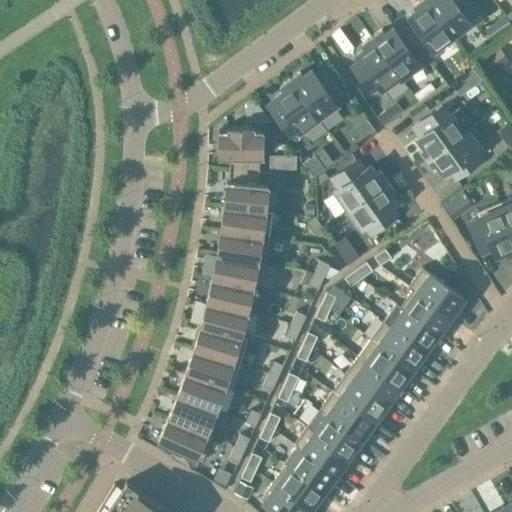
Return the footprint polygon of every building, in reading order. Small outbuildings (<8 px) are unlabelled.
[(454,39),(424,0),(418,0),(412,5),(416,9),(408,15),(413,21),(405,27),(423,52),(431,46),(436,52),(454,39)] [(424,0),(454,39),(451,35),(469,22),(467,19),(475,12),(466,0),(424,0)] [(415,58),(423,52),(405,27),(397,33),(392,27),(384,33),(381,28),(371,36),(402,78),(402,77),(402,76),(419,63),(415,58)] [(402,78),(371,36),(360,43),(364,48),(356,54),(360,60),(352,66),(370,91),(379,84),(384,91),(402,78)] [(501,50),(482,63),(488,72),(507,59),(501,50)] [(441,69),(446,77),(451,73),(446,65),(441,69)] [(465,74),(473,85),(481,79),(473,68),(465,74)] [(299,70),(290,78),(320,120),(338,106),(333,100),(342,93),(324,69),(315,75),(310,69),(303,75),(299,70)] [(320,120),(290,78),(279,86),(282,90),(274,96),(279,102),(270,108),(288,133),(292,130),(297,127),(302,133),(320,120)] [(419,89),(414,93),(419,100),(426,94),(421,87),(419,89)] [(254,99),(247,99),(247,120),(269,120),(254,99)] [(458,106),(447,114),(441,105),(416,123),(422,132),(416,136),(422,144),(417,147),(425,158),(471,125),(458,106)] [(383,110),(376,115),(383,124),(390,119),(383,110)] [(484,143),(471,125),(425,158),(432,168),(437,165),(443,173),(449,168),(455,177),(480,159),(473,151),(484,143)] [(228,168),(258,169),(259,156),(261,156),(261,128),(249,128),(249,126),(226,126),(226,128),(218,129),(218,156),(229,156),(228,168)] [(314,153),(302,162),(313,176),(324,167),(314,153)] [(344,210),(387,180),(379,169),(375,173),(369,165),(363,169),(357,160),(332,178),(338,186),(331,191),(344,210)] [(265,196),(266,183),(258,182),(258,169),(228,168),(228,180),(226,180),(225,192),(223,205),(264,209),(265,196)] [(394,190),(387,180),(344,210),(357,228),(364,223),(370,232),(395,215),(389,206),(395,202),(389,194),(394,190)] [(511,195),(498,202),(511,234),(511,195)] [(511,251),(511,234),(498,202),(476,211),(479,219),(469,224),(481,251),(492,247),(495,254),(504,250),(506,255),(511,251)] [(260,235),(260,234),(262,220),(264,209),(223,205),(222,215),(220,229),(260,235)] [(323,228),(315,216),(307,222),(314,234),(323,228)] [(260,235),(220,229),(218,241),(216,253),(256,260),(256,261),(264,263),(266,247),(268,235),(260,234),(260,235)] [(373,255),(379,264),(390,256),(384,248),(373,255)] [(211,277),(251,285),(253,273),(256,261),(256,260),(216,253),(214,265),(211,277)] [(313,271),(323,276),(329,264),(319,259),(313,271)] [(355,269),(361,277),(372,269),(366,261),(355,269)] [(421,266),(408,285),(449,315),(463,296),(421,266)] [(355,269),(344,277),(350,285),(361,277),(355,269)] [(308,284),(317,288),(323,276),(313,271),(308,284)] [(206,301),(245,310),(248,296),(251,285),(211,277),(209,286),(206,301)] [(395,302),(437,332),(449,315),(408,285),(407,286),(411,289),(399,305),(395,302)] [(320,303),(329,308),(335,295),(325,291),(320,303)] [(239,335),(239,334),(242,321),(245,310),(206,301),(203,310),(199,324),(239,335)] [(395,302),(382,320),(424,350),(437,332),(395,302)] [(320,303),(314,315),(324,320),(329,308),(320,303)] [(290,322),(300,327),(305,314),(296,310),(290,322)] [(382,320),(370,337),(411,367),(424,350),(382,320)] [(284,335),(294,339),(300,327),(290,322),(284,335)] [(192,348),(239,362),(243,348),(246,337),(239,334),(239,335),(199,324),(196,336),(192,348)] [(301,343),(311,348),(317,335),(307,331),(301,343)] [(370,337),(357,355),(398,385),(411,367),(370,337)] [(301,343),(296,355),(305,360),(311,348),(301,343)] [(223,385),(230,388),(236,372),(239,362),(192,348),(189,359),(185,371),(223,384),(223,385)] [(357,355),(344,372),(386,402),(398,385),(357,355)] [(267,372),(277,376),(283,364),(273,360),(267,372)] [(176,394),(214,409),(217,400),(223,385),(223,384),(185,371),(181,381),(176,394)] [(283,384),(292,388),(298,376),(288,371),(283,384)] [(262,384),(271,389),(277,376),(267,372),(262,384)] [(344,372),(332,390),(373,420),(386,402),(344,372)] [(283,384),(277,396),(287,401),(292,388),(283,384)] [(332,390),(319,407),(360,437),(373,420),(332,390)] [(204,432),(205,431),(209,421),(214,409),(176,394),(172,404),(167,416),(204,432)] [(307,424),(306,425),(348,455),(360,437),(319,407),(318,409),(307,424)] [(245,421),(254,425),(260,412),(251,408),(245,421)] [(264,424),(274,428),(280,416),(270,411),(264,424)] [(185,465),(189,455),(201,460),(207,446),(212,434),(205,431),(204,432),(167,416),(161,429),(157,439),(173,447),(169,456),(185,465)] [(264,424),(258,436),(268,441),(274,428),(264,424)] [(306,425),(293,442),(335,472),(340,465),(348,455),(306,425)] [(234,445),(243,449),(249,437),(239,432),(234,445)] [(297,446),(285,463),(322,490),(335,472),(293,442),(293,443),(297,446)] [(228,457),(238,462),(243,449),(234,445),(228,457)] [(255,468),(257,465),(261,456),(252,451),(246,464),(255,468)] [(283,465),(272,480),(309,507),(322,490),(285,463),(283,465)] [(255,468),(246,464),(240,476),(250,480),(255,468)] [(172,511),(126,480),(121,487),(113,482),(94,511),(172,511)] [(239,480),(234,492),(247,497),(252,486),(239,480)] [(272,480),(259,499),(277,511),(306,511),(309,507),(272,480)]
